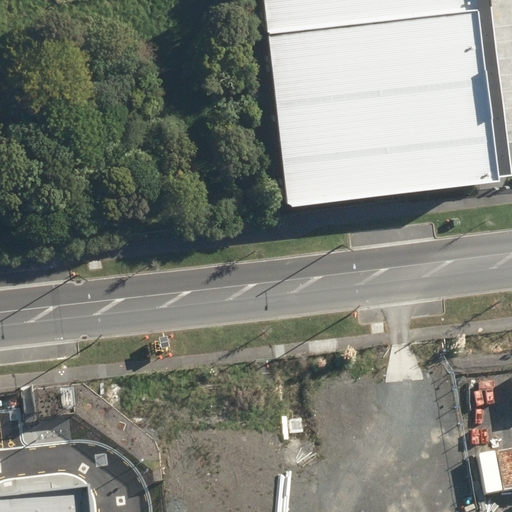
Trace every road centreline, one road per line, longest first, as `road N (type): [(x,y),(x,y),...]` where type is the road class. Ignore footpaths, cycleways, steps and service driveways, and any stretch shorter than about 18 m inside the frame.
road 1 (unclassified): [(0,317),(511,258)]
road 2 (unknown): [(232,511),(204,295)]
